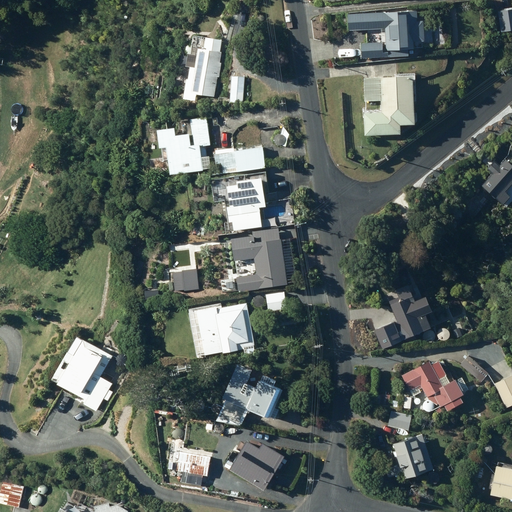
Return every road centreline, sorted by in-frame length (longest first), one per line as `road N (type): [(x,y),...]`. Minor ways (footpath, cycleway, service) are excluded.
road 1 (unclassified): [(334,210),(326,498)]
road 2 (residential): [(334,210),(404,173),(511,89)]
road 3 (unclassified): [(297,0),(334,210)]
